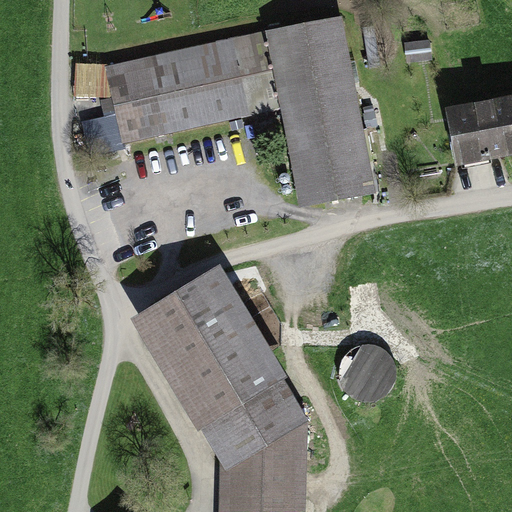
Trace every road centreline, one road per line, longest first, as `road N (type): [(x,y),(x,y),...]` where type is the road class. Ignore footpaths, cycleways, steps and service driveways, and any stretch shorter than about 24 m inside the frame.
road 1 (unclassified): [(511,198),(422,210),(195,269),(113,315)]
road 2 (unclassified): [(62,0),(64,165),(113,315)]
road 3 (unclassified): [(113,315),(72,511)]
